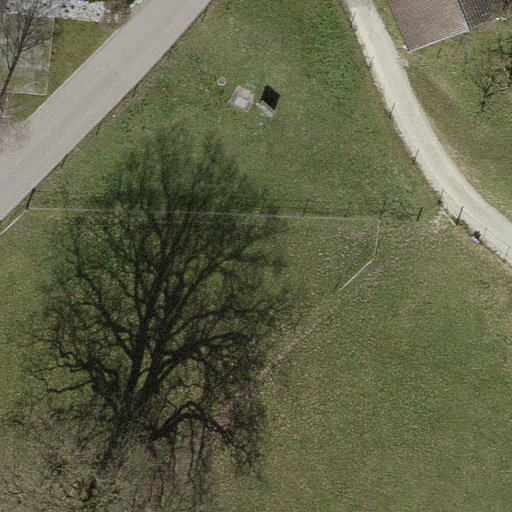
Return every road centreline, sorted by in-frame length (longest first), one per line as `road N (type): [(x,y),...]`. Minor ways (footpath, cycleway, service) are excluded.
road 1 (track): [(356,0),(416,130),(461,197),(511,244)]
road 2 (residential): [(170,0),(0,189)]
